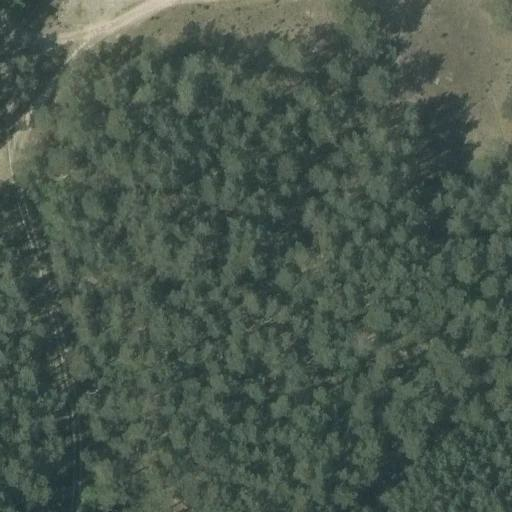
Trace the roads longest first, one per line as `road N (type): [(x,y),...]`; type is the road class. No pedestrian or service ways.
road 1 (track): [(14,138),(14,188),(67,387),(76,457),(70,511)]
road 2 (track): [(93,40),(0,152)]
